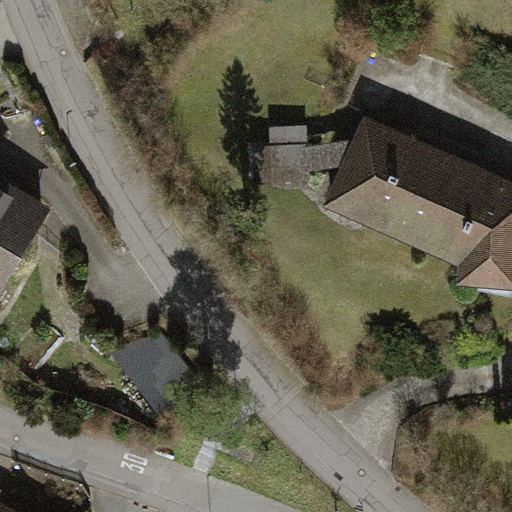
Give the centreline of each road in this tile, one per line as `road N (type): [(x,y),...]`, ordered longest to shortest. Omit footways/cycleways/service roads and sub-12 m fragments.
road 1 (residential): [(388,511),(222,340),(74,118),(35,0)]
road 2 (residential): [(208,511),(0,436)]
